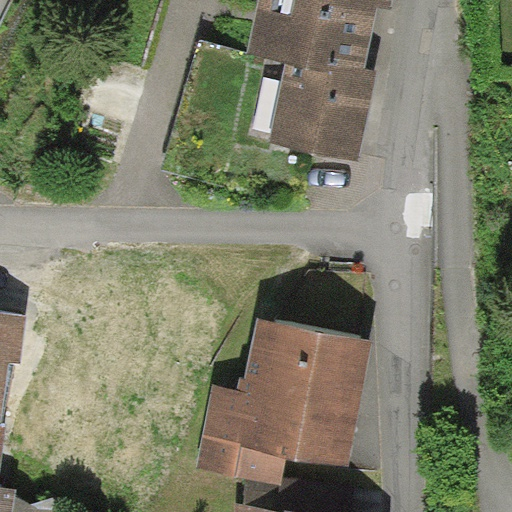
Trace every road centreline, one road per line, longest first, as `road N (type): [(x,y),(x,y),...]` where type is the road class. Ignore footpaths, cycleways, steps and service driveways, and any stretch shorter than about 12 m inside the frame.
road 1 (residential): [(511,503),(487,477),(468,412),(453,118),(428,10)]
road 2 (residential): [(403,225),(0,225)]
road 3 (residential): [(403,225),(404,511)]
road 4 (residential): [(428,10),(403,225)]
